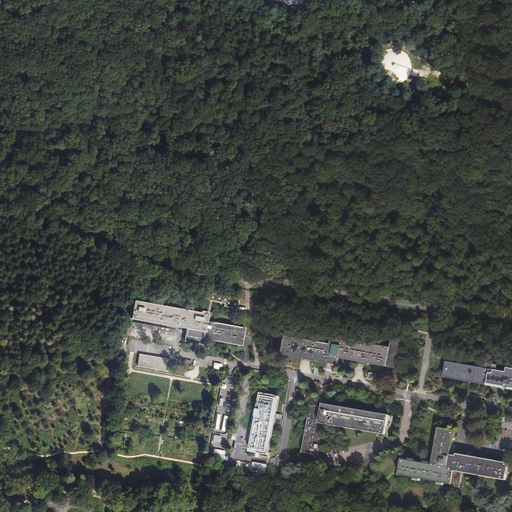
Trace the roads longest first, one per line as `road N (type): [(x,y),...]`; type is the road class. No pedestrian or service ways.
road 1 (tertiary): [(431,308),(185,266),(0,193)]
road 2 (track): [(337,187),(138,107),(108,102),(38,115),(0,99)]
road 3 (track): [(511,253),(337,187)]
road 4 (track): [(138,107),(216,272)]
road 5 (unclassified): [(293,375),(270,511)]
road 6 (unclassified): [(416,396),(293,375)]
